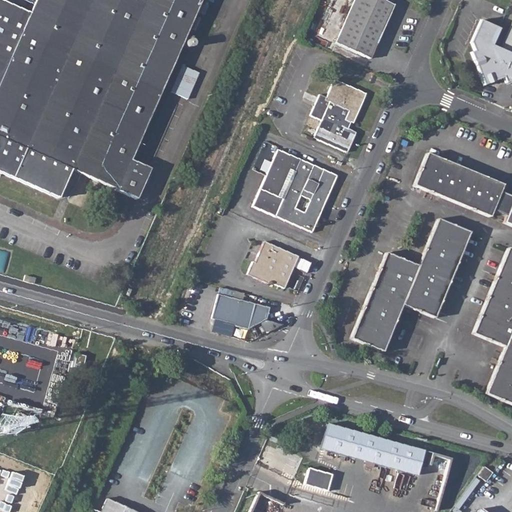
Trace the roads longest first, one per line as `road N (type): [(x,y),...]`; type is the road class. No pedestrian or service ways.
road 1 (unclassified): [(286,358),(409,83)]
road 2 (unknown): [(511,170),(435,139),(401,196),(511,241)]
road 3 (unclassified): [(276,380),(511,450)]
road 4 (unclassified): [(232,353),(0,290)]
road 5 (unclassified): [(511,430),(458,400),(286,358)]
road 6 (unclassified): [(219,511),(276,380)]
